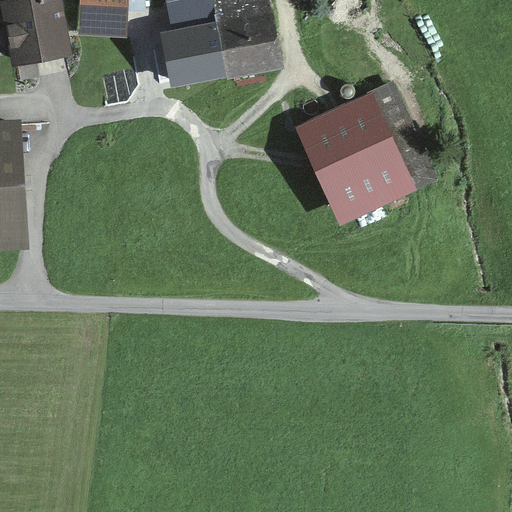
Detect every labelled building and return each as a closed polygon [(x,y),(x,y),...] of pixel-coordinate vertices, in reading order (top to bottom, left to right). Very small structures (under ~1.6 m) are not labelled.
[(18,0),(8,2),(18,56),(66,48),(57,0),(18,0)] [(126,0),(82,0),(80,30),(124,32),(126,0)] [(214,0),(182,0),(164,3),(178,78),(228,69),(214,0)] [(266,0),(214,0),(228,69),(278,60),(266,0)] [(403,199),(356,102),(286,136),(333,233),(403,199)] [(0,247),(9,248),(4,129),(0,129),(0,247)]
